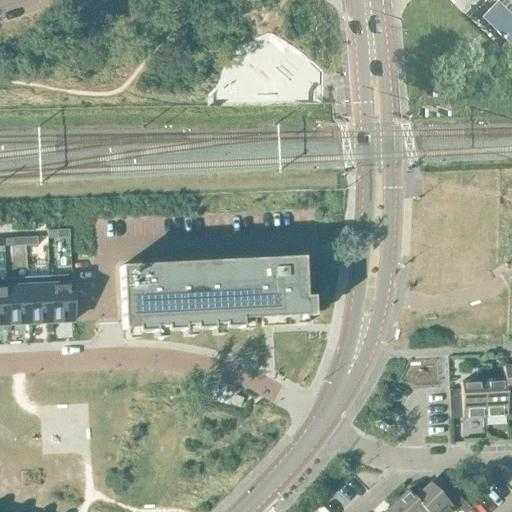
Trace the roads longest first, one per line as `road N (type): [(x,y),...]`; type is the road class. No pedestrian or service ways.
road 1 (secondary): [(321,420),(363,335),(381,222),(366,0)]
road 2 (residential): [(321,420),(215,366),(154,357),(0,361)]
